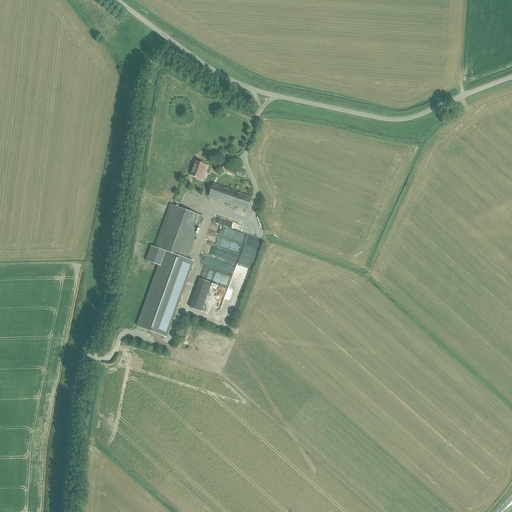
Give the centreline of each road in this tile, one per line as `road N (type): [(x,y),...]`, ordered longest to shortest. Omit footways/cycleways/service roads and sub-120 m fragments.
road 1 (unclassified): [(64,511),(72,395),(107,287),(134,100),(140,76),(170,41)]
road 2 (unclassified): [(511,77),(425,113),(388,119),(252,89),(170,41)]
